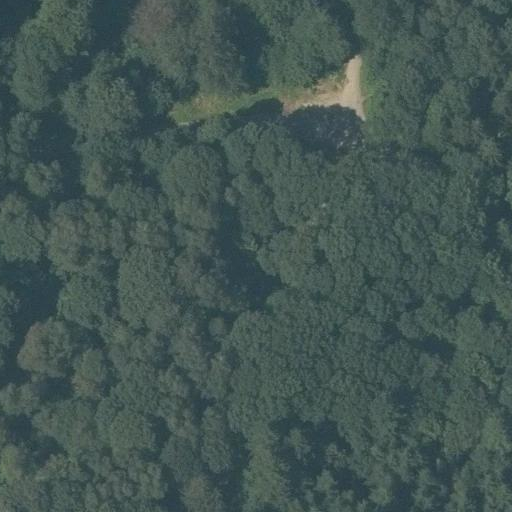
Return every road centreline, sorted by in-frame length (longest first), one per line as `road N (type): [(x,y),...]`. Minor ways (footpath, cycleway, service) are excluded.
road 1 (track): [(242,511),(251,400),(271,315),(342,140)]
road 2 (track): [(342,140),(259,133),(0,156)]
road 3 (unknown): [(221,511),(343,480),(511,460)]
road 4 (track): [(511,235),(429,181),(342,140)]
road 5 (track): [(342,140),(370,0)]
